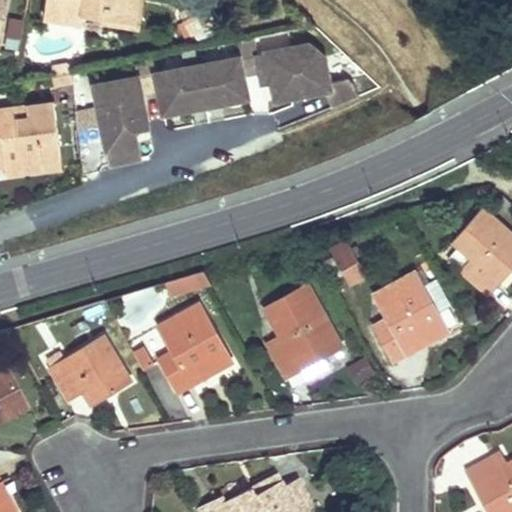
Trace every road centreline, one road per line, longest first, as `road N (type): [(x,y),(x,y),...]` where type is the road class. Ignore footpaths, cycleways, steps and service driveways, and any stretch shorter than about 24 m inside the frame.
road 1 (tertiary): [(0,287),(334,188)]
road 2 (residential): [(99,482),(149,448),(411,410)]
road 3 (tertiary): [(511,101),(334,188)]
